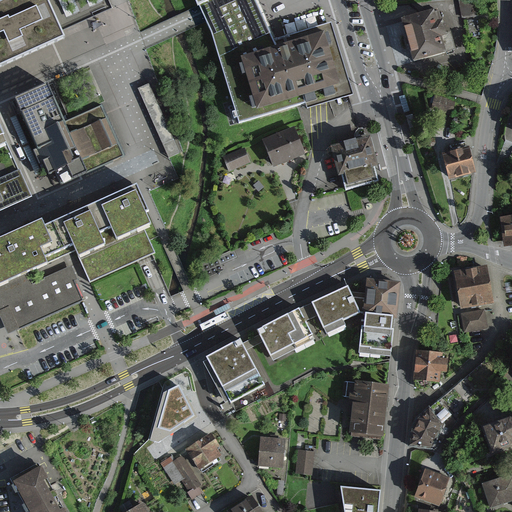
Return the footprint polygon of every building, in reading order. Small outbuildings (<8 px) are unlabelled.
[(48,0),(19,0),(0,8),(0,71),(3,70),(67,43),(62,32),(48,0)] [(194,0),(201,16),(208,31),(235,122),(346,90),(328,25),(286,36),(270,41),(251,0),(194,0)] [(404,22),(414,64),(446,56),(442,40),(447,39),(444,24),(437,25),(434,15),(404,22)] [(150,81),(136,87),(143,105),(158,139),(166,157),(181,151),(172,133),(166,119),(150,81)] [(54,86),(19,103),(52,173),(60,170),(67,183),(115,160),(126,155),(106,115),(75,130),(54,86)] [(455,100),(436,95),(432,108),(451,113),(455,100)] [(0,215),(40,197),(1,109),(0,109),(0,215)] [(295,127),(263,140),(273,167),(306,154),(305,153),(295,127)] [(365,137),(331,147),(343,189),(377,179),(366,140),(365,137)] [(466,147),(442,152),(449,179),(472,173),(466,147)] [(243,149),(222,157),(228,171),(248,163),(243,149)] [(51,220),(0,242),(0,289),(3,288),(4,290),(33,277),(57,266),(54,260),(72,252),(82,248),(97,282),(159,254),(135,202),(131,192),(60,223),(54,226),(51,220)] [(511,215),(500,217),(504,245),(511,244),(511,215)] [(0,313),(1,312),(12,336),(19,333),(88,302),(73,268),(36,284),(33,277),(4,290),(3,288),(0,289),(0,313)] [(486,268),(457,273),(462,305),(491,300),(486,268)] [(397,283),(368,280),(364,313),(394,316),(397,283)] [(347,287),(312,303),(324,329),(359,313),(347,287)] [(486,328),(483,310),(460,314),(464,332),(486,328)] [(299,312),(260,332),(274,360),(314,339),(299,312)] [(394,316),(364,313),(360,351),(390,354),(394,316)] [(243,343),(209,360),(231,402),(265,385),(243,343)] [(442,353),(418,350),(415,377),(439,380),(440,369),(444,369),(445,359),(441,359),(442,353)] [(157,389),(159,391),(142,445),(139,447),(148,464),(162,456),(164,448),(185,434),(177,422),(198,408),(177,376),(157,389)] [(385,440),(389,389),(354,386),(350,437),(385,440)] [(411,445),(432,447),(441,426),(460,401),(447,389),(417,418),(411,445)] [(511,416),(484,426),(492,450),(511,444),(511,416)] [(211,435),(189,448),(202,470),(220,459),(215,452),(220,449),(211,435)] [(289,439),(263,437),(261,466),(287,468),(289,439)] [(297,475),(312,476),(314,453),(299,452),(297,475)] [(72,511),(48,468),(19,484),(34,511),(72,511)] [(448,478),(425,470),(416,496),(439,504),(448,478)] [(511,477),(511,475),(483,484),(491,507),(511,499),(511,477)] [(345,511),(377,511),(380,490),(342,487),(345,511)] [(231,511),(259,511),(251,498),(230,510),(231,511)]
